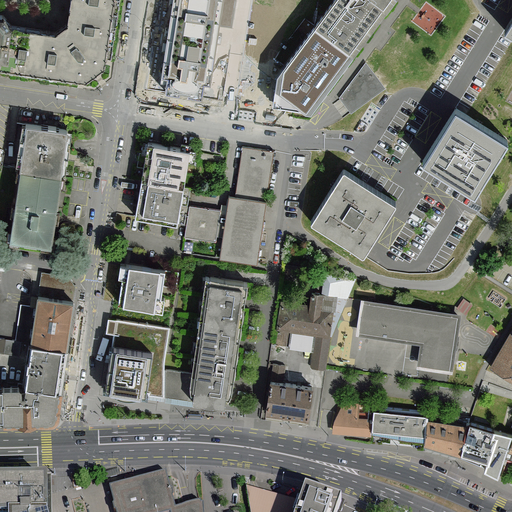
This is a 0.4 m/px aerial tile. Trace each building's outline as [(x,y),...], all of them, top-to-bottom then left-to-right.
[(115,0),(71,0),(70,8),(113,15),(115,0)] [(170,0),(159,73),(166,74),(164,90),(201,96),(203,80),(209,81),(219,19),(233,22),(236,0),(170,0)] [(384,5),(377,0),(334,0),(333,3),(367,28),(384,5)] [(367,28),(333,3),(315,26),(350,51),(367,28)] [(113,15),(70,8),(68,23),(62,27),(72,40),(74,39),(109,44),(113,15)] [(0,67),(5,68),(11,25),(4,15),(0,14),(0,67)] [(35,72),(41,30),(11,25),(5,68),(35,72)] [(315,26),(293,54),(328,81),(350,51),(315,26)] [(72,40),(62,27),(56,32),(41,30),(35,72),(64,77),(70,42),(72,40)] [(109,44),(74,39),(72,40),(70,42),(64,77),(86,80),(105,66),(109,44)] [(307,110),(328,81),(293,54),(277,73),(272,104),(307,110)] [(385,88),(367,62),(341,97),(352,112),(385,88)] [(456,108),(423,161),(476,194),(509,141),(456,108)] [(21,169),(62,175),(69,130),(26,124),(19,169),(21,169)] [(189,150),(149,144),(142,179),(182,186),(189,150)] [(275,151),(243,146),(236,196),(266,201),(275,151)] [(62,175),(21,169),(12,229),(15,229),(14,239),(48,245),(50,234),(53,235),(62,175)] [(344,169),(311,221),(364,255),(397,202),(344,169)] [(182,186),(142,179),(136,217),(177,223),(182,186)] [(191,188),(182,186),(177,223),(186,225),(189,207),(188,207),(191,188)] [(236,196),(229,196),(227,210),(222,243),(220,257),(220,258),(258,263),(268,201),(266,201),(236,196)] [(222,209),(190,205),(189,207),(186,225),(184,237),(217,242),(222,209)] [(217,242),(222,243),(227,210),(222,209),(217,242)] [(125,266),(119,303),(160,310),(162,295),(163,284),(165,269),(125,263),(125,266)] [(306,266),(286,264),(285,274),(305,276),(306,266)] [(179,271),(165,269),(163,284),(176,286),(179,271)] [(42,272),(39,295),(73,301),(76,286),(68,276),(42,272)] [(326,274),(323,294),(337,296),(348,298),(356,278),(326,274)] [(208,276),(206,276),(204,293),(200,317),(242,323),(248,282),(208,276)] [(317,333),(329,335),(333,310),(321,308),(323,294),(313,293),(311,306),(283,302),(279,328),(292,330),(317,333)] [(333,310),(335,310),(337,296),(323,294),(321,308),(333,310)] [(39,295),(37,307),(32,343),(66,348),(73,301),(39,295)] [(329,335),(332,336),(348,298),(337,296),(335,310),(333,310),(329,335)] [(451,369),(459,315),(364,302),(360,331),(424,341),(421,365),(451,369)] [(29,342),(32,343),(37,307),(28,305),(22,304),(16,340),(22,341),(29,342)] [(236,363),(242,323),(200,317),(198,333),(194,357),(236,363)] [(105,387),(165,396),(165,369),(166,361),(167,353),(170,329),(109,320),(107,335),(114,336),(105,387)] [(292,330),(279,328),(277,344),(290,345),(292,330)] [(292,330),(290,345),(314,349),(317,333),(292,330)] [(317,333),(314,349),(311,368),(326,369),(326,367),(332,336),(317,333)] [(511,337),(511,336),(492,367),(511,378),(511,337)] [(16,340),(0,337),(0,352),(20,356),(22,341),(16,340)] [(32,343),(25,385),(28,385),(60,391),(66,348),(32,343)] [(236,363),(194,357),(192,373),(165,369),(165,396),(225,405),(226,397),(229,397),(232,391),(236,363)] [(274,374),(283,375),(285,365),(273,364),(271,381),(272,381),(273,381),(274,374)] [(274,374),(273,381),(282,382),(283,375),(274,374)] [(267,411),(308,417),(313,387),(282,382),(273,381),(272,381),(267,411)] [(19,383),(18,387),(21,388),(21,396),(26,396),(28,385),(25,385),(23,384),(19,383)] [(56,420),(60,391),(28,385),(26,396),(21,396),(21,388),(18,387),(3,387),(4,421),(56,420)] [(335,421),(335,431),(355,433),(356,431),(372,432),(373,420),(368,420),(368,418),(358,418),(359,404),(345,402),(340,412),(335,421)] [(358,418),(368,418),(369,406),(370,405),(359,404),(358,418)] [(369,406),(368,418),(368,420),(373,420),(372,432),(425,441),(427,420),(428,412),(369,406)] [(427,420),(468,427),(470,422),(472,417),(428,411),(428,412),(427,420)] [(461,453),(468,427),(427,420),(425,441),(461,453)] [(495,430),(470,422),(468,427),(461,453),(489,461),(495,444),(497,436),(493,435),(495,430)] [(511,442),(510,442),(511,434),(495,430),(493,435),(497,436),(495,444),(508,448),(511,449),(511,445),(511,442)] [(505,459),(508,448),(495,444),(489,461),(486,469),(499,476),(505,459)] [(204,511),(204,504),(201,504),(201,502),(191,504),(176,508),(167,472),(110,487),(116,511),(204,511)] [(0,511),(45,511),(46,481),(0,481),(0,511)] [(298,511),(302,503),(285,498),(247,487),(251,511),(298,511)] [(298,511),(338,511),(341,503),(306,491),(302,503),(298,511)]
